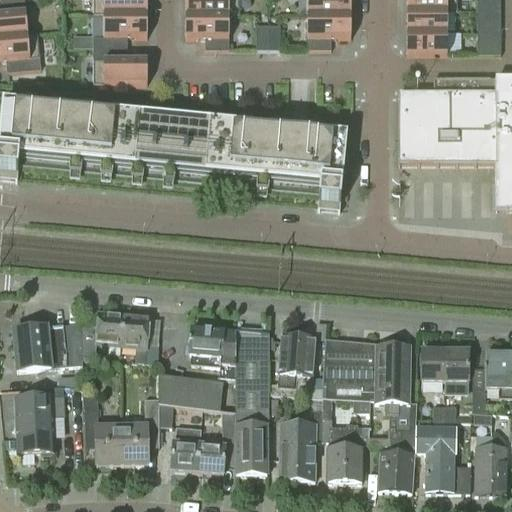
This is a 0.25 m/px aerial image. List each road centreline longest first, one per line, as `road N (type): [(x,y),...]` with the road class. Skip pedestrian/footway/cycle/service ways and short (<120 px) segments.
road 1 (residential): [(0,283),(511,328)]
road 2 (residential): [(376,242),(0,206)]
road 3 (residential): [(161,0),(164,76),(381,77)]
road 4 (residential): [(376,242),(381,77)]
road 5 (residential): [(511,256),(376,242)]
